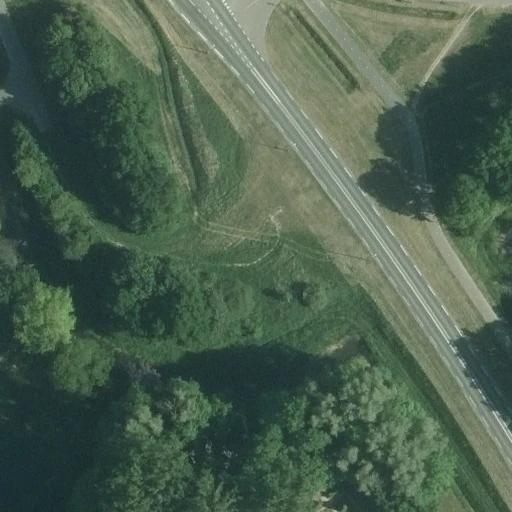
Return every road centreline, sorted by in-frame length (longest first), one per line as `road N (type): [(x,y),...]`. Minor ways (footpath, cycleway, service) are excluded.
road 1 (secondary): [(511,446),(383,243),(218,26)]
road 2 (unclassified): [(0,11),(47,128)]
